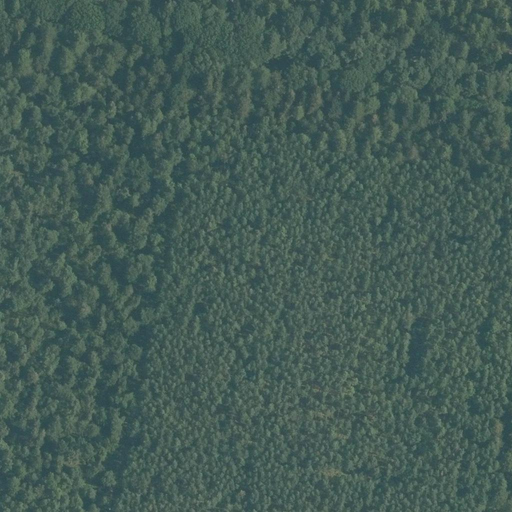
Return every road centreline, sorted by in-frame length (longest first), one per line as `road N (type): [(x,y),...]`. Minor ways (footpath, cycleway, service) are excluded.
road 1 (track): [(0,150),(183,187),(129,443),(511,510)]
road 2 (track): [(511,79),(87,0)]
